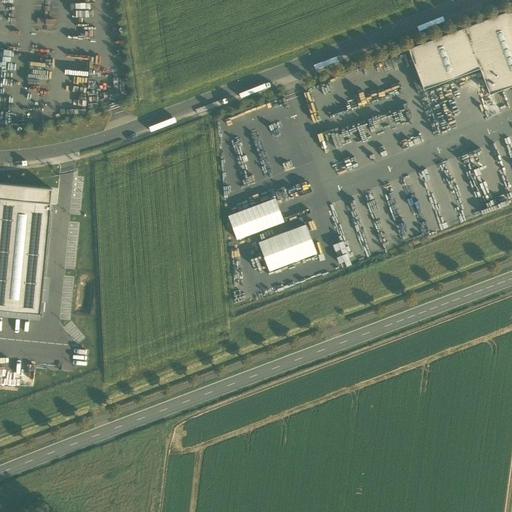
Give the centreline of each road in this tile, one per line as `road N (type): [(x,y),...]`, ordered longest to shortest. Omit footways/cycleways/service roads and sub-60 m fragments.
road 1 (tertiary): [(0,473),(511,277)]
road 2 (residential): [(0,157),(89,143),(475,0)]
